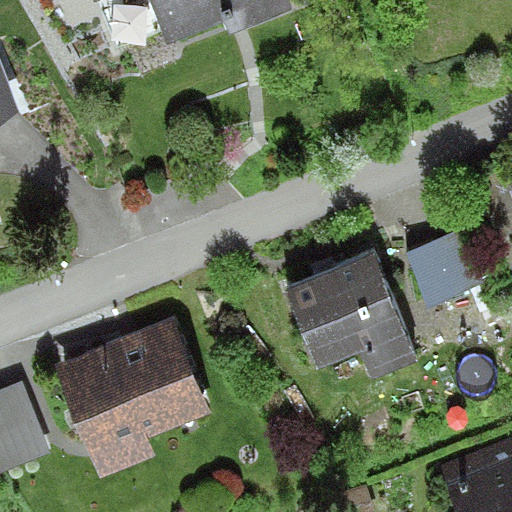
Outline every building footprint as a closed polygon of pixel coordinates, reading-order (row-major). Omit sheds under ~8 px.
[(150,0),(164,31),(233,3),(239,17),(281,0),(150,0)] [(120,184),(180,159),(168,131),(108,155),(120,184)] [(449,291),(428,238),(401,249),(422,302),(449,291)] [(369,248),(331,264),(330,261),(308,269),(309,272),(282,283),(312,358),(399,323),(369,248)] [(134,339),(60,368),(86,434),(126,418),(130,427),(196,401),(167,326),(134,339)] [(0,464),(50,444),(24,378),(0,386),(0,464)] [(454,511),(511,511),(511,438),(437,468),(454,511)] [(338,511),(357,511),(364,509),(357,491),(334,499),(338,511)]
